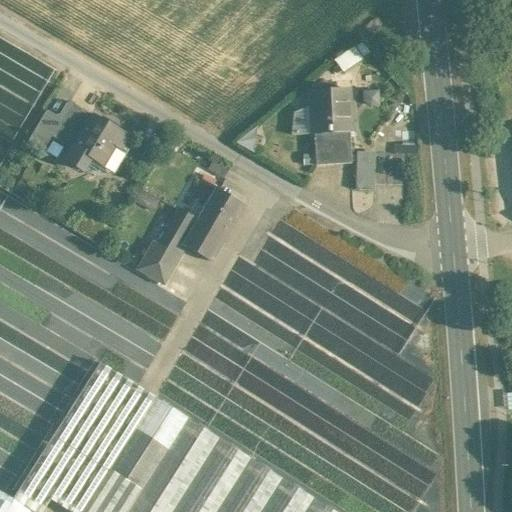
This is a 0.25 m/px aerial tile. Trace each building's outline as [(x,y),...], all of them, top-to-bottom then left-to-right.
[(360,45),(339,58),(346,71),(368,57),(360,45)] [(348,90),(310,92),(311,107),(313,135),(314,135),(349,133),(350,132),(348,90)] [(60,118),(50,134),(51,135),(74,148),(93,116),(70,102),(60,118)] [(292,136),(313,135),(311,107),(294,113),(292,136)] [(48,111),(29,142),(42,150),(51,135),(50,134),(60,118),(48,111)] [(127,136),(93,116),(74,148),(66,162),(83,172),(91,159),(102,165),(103,164),(107,167),(105,171),(107,173),(114,172),(127,150),(121,147),(127,136)] [(349,133),(314,135),(315,166),(351,164),(349,133)] [(373,154),(357,154),(356,189),(372,190),(373,154)] [(216,189),(198,221),(179,210),(158,246),(179,258),(185,247),(210,262),(244,205),(216,189)] [(288,323),(406,439),(427,378),(404,355),(426,290),(398,281),(395,291),(381,286),(374,308),(392,307),(394,312),(355,327),(353,298),(362,297),(347,258),(361,257),(352,248),(329,256),(327,234),(317,235),(313,225),(307,244),(320,257),(306,252),(304,259),(317,258),(312,272),(322,275),(304,276),(306,310),(296,320),(288,323)] [(158,246),(153,243),(138,270),(163,284),(179,258),(158,246)] [(126,511),(187,417),(100,363),(12,500),(33,511),(42,511),(50,500),(69,511),(126,511)] [(305,511),(315,498),(187,417),(126,511),(305,511)] [(0,492),(0,511),(33,511),(12,500),(0,492)] [(335,511),(315,498),(305,511),(335,511)]
